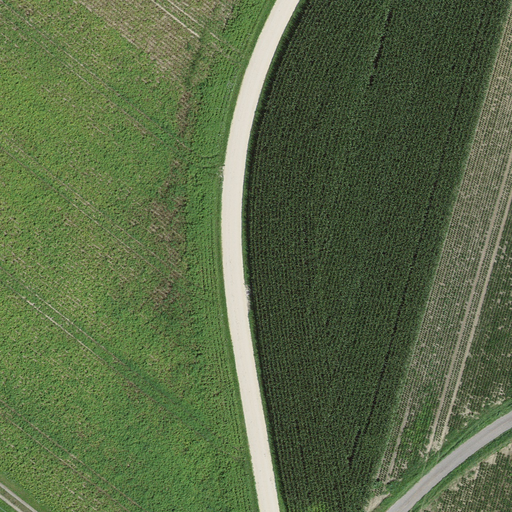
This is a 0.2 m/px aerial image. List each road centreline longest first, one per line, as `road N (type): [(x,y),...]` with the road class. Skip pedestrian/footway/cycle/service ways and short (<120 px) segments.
road 1 (track): [(272,511),(242,328),(235,154),(249,91),(289,0)]
road 2 (track): [(398,511),(511,422)]
